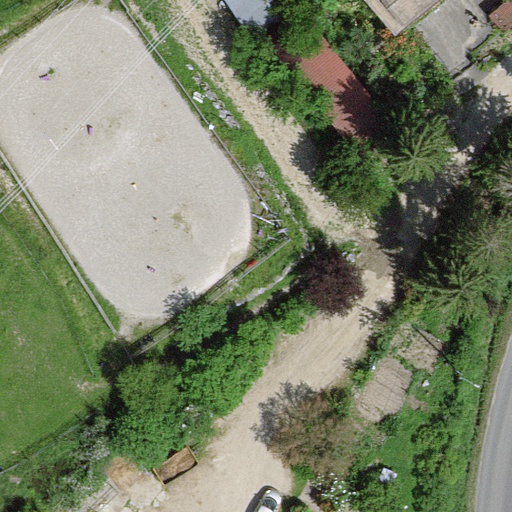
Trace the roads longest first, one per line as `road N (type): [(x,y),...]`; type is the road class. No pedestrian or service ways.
road 1 (track): [(511,82),(197,511)]
road 2 (track): [(381,266),(197,0)]
